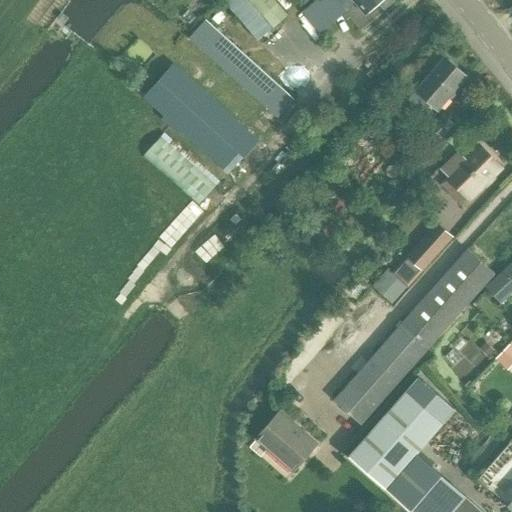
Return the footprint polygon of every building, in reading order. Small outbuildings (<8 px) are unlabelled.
[(258,41),(287,15),(273,0),(226,0),(224,2),(258,41)] [(393,0),(337,0),(346,10),(355,2),(365,14),(379,3),(384,10),(394,1),(393,0)] [(206,21),(189,39),(277,118),(294,99),(206,21)] [(438,111),(467,77),(444,57),(416,91),(438,111)] [(173,65),(143,98),(164,117),(162,119),(170,127),(180,135),(182,133),(214,162),(245,128),(174,64),(173,65)] [(437,142),(453,124),(442,114),(426,132),(437,142)] [(164,133),(143,157),(198,205),(220,181),(164,133)] [(470,200),(501,169),(479,146),(465,159),(458,152),(440,170),(470,200)] [(438,225),(394,273),(408,285),(451,237),(438,225)] [(428,348),(494,274),(467,250),(401,325),(428,348)] [(511,263),(487,287),(501,303),(511,292),(511,263)] [(408,285),(394,273),(388,268),(372,286),(392,305),(409,286),(408,285)] [(362,423),(428,348),(401,325),(335,400),(362,423)] [(511,346),(510,345),(496,360),(507,371),(511,366),(511,346)] [(483,511),(431,466),(434,463),(419,450),(455,409),(419,377),(349,457),(411,511),(483,511)] [(293,470),(315,444),(279,413),(257,438),(293,470)]
